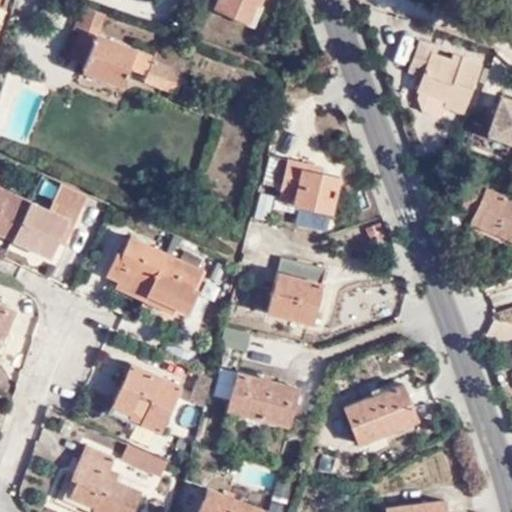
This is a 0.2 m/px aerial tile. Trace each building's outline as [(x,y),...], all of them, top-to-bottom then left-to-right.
[(251,2),(257,5),(259,0),(215,0),(213,5),(244,19),(251,2)] [(260,6),(257,5),(251,2),(244,19),(253,22),(260,6)] [(146,76),(154,54),(99,32),(108,13),(82,3),(74,24),(81,27),(74,45),(89,51),(86,58),(84,66),(123,80),(129,64),(139,68),(137,72),(146,76)] [(479,63),(460,55),(458,61),(449,58),(430,50),(432,45),(418,40),(406,67),(421,73),(416,88),(443,98),(442,102),(461,109),(479,63)] [(89,51),(74,45),(71,53),(86,58),(89,51)] [(158,48),(154,54),(146,76),(146,78),(160,84),(173,53),(169,50),(158,48)] [(458,61),(460,55),(451,51),(449,58),(458,61)] [(173,53),(160,84),(175,90),(178,81),(184,84),(187,77),(181,74),(188,59),(173,53)] [(210,95),(184,84),(180,93),(207,105),(210,95)] [(511,140),(511,98),(500,94),(486,131),(511,140)] [(281,179),(289,151),(271,146),(263,173),(281,179)] [(303,163),(304,156),(289,151),(281,179),(277,191),(299,197),(294,214),(327,223),(341,173),(320,167),(303,163)] [(321,161),(304,156),(303,163),(320,167),(321,161)] [(511,196),(473,180),(464,203),(478,210),(473,220),(511,236),(511,196)] [(274,187),(262,182),(256,206),(267,210),(274,187)] [(85,195),(60,184),(48,211),(0,190),(0,236),(51,258),(58,242),(62,233),(68,236),(85,195)] [(211,273),(116,230),(102,267),(129,279),(126,287),(163,303),(165,296),(195,310),(211,273)] [(64,245),(68,236),(62,233),(58,242),(64,245)] [(311,290),(318,293),(326,265),(281,252),(271,283),(254,279),(248,300),(303,315),(311,290)] [(311,317),(318,293),(311,290),(303,315),(311,317)] [(18,311),(0,303),(0,345),(1,346),(18,311)] [(173,378),(123,357),(105,406),(135,419),(137,416),(157,424),(173,378)] [(259,406),(257,412),(285,421),(296,381),(233,365),(223,396),(259,406)] [(381,423),(413,410),(401,380),(343,402),(356,440),(384,429),(381,423)] [(222,402),(257,412),(259,406),(223,396),(222,402)] [(415,416),(413,410),(381,423),(384,429),(415,416)] [(101,475),(104,466),(108,454),(80,443),(67,477),(73,479),(67,495),(91,505),(90,510),(94,511),(127,511),(137,488),(111,478),(101,475)] [(160,458),(123,443),(118,456),(155,471),(160,458)] [(114,470),(104,466),(101,475),(111,478),(114,470)] [(258,511),(262,504),(209,480),(194,511),(258,511)] [(445,511),(444,497),(385,504),(385,511),(445,511)]
